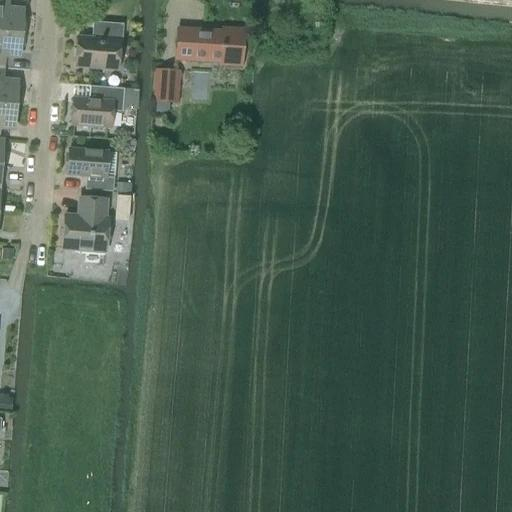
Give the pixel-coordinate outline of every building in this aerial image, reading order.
[(0,0),(0,33),(21,35),(22,16),(17,16),(18,10),(8,10),(8,0),(0,0)] [(120,43),(122,26),(92,23),(90,39),(86,43),(76,42),(74,69),(116,72),(118,43),(120,43)] [(176,30),(174,61),(219,63),(219,66),(239,67),(241,31),(221,30),(221,33),(176,30)] [(0,69),(4,70),(5,59),(14,59),(14,54),(19,54),(21,35),(0,33),(0,69)] [(0,105),(15,107),(17,88),(12,87),(12,82),(3,81),(4,70),(0,69),(0,105)] [(174,73),(155,71),(153,102),(171,103),(174,73)] [(121,114),(123,90),(94,88),(93,101),(72,100),(70,127),(110,130),(111,113),(121,114)] [(15,107),(0,105),(0,130),(8,131),(9,126),(14,126),(15,107)] [(85,178),(84,191),(112,193),(115,154),(68,151),(66,177),(85,178)] [(118,184),(117,194),(131,195),(132,185),(118,184)] [(116,198),(115,210),(130,211),(131,199),(116,198)] [(104,254),(107,221),(103,221),(104,201),(79,199),(78,219),(63,218),(61,250),(104,254)] [(10,261),(10,251),(1,251),(1,260),(10,261)] [(0,396),(0,414),(10,415),(11,402),(6,401),(6,397),(0,396)]
